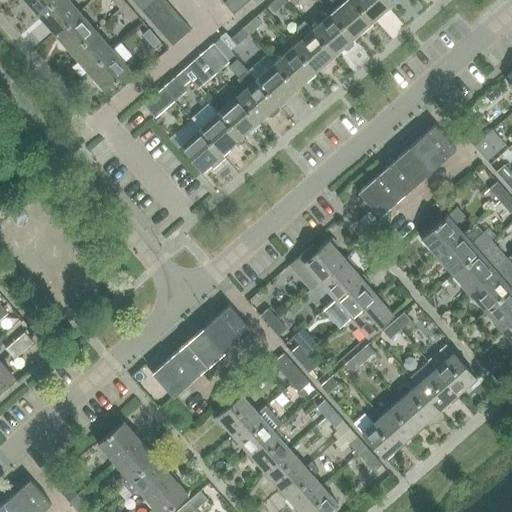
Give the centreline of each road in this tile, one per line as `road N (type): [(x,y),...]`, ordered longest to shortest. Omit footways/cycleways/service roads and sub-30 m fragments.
road 1 (residential): [(184,300),(511,14)]
road 2 (residential): [(184,300),(0,89)]
road 3 (residential): [(0,462),(184,300)]
